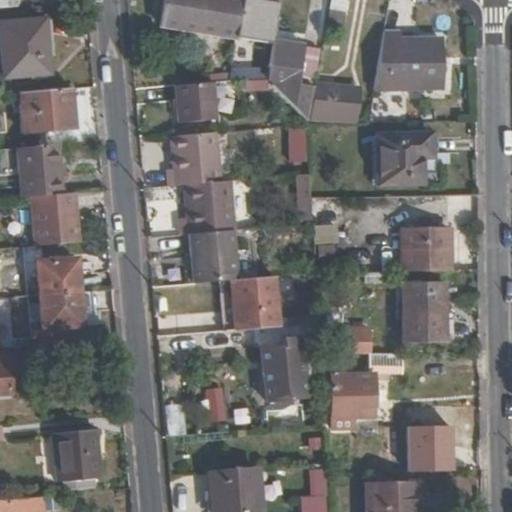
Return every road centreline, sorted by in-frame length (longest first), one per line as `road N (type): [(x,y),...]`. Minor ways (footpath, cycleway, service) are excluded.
road 1 (residential): [(151,511),(107,0)]
road 2 (residential): [(493,0),(500,511)]
